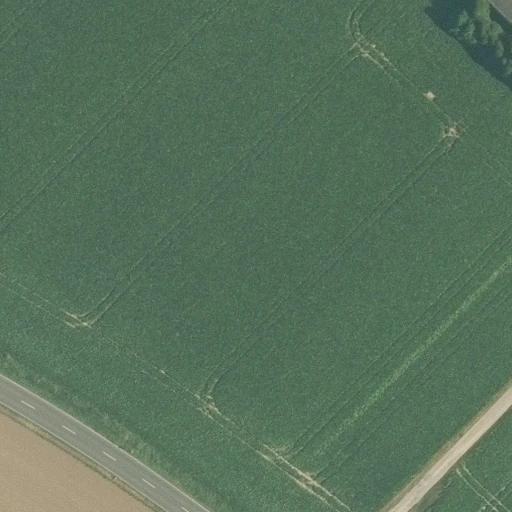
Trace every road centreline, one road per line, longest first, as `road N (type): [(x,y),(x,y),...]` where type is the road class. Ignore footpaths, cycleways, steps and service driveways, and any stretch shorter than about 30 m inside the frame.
road 1 (secondary): [(186,511),(0,389)]
road 2 (track): [(511,394),(396,511)]
